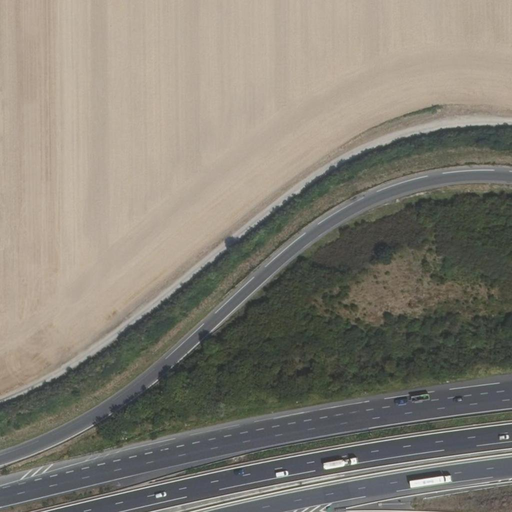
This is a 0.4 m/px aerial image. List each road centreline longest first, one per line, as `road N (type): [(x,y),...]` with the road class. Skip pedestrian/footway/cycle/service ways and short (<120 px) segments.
road 1 (trunk): [(511,178),(440,180),(345,211),(294,246),(162,371),(96,417),(0,459)]
road 2 (track): [(511,130),(452,129),(371,150),(114,343),(0,406)]
road 3 (trunk): [(511,393),(314,423),(0,497)]
road 4 (trunk): [(89,511),(378,449),(511,431)]
road 5 (trunk): [(253,511),(511,464)]
